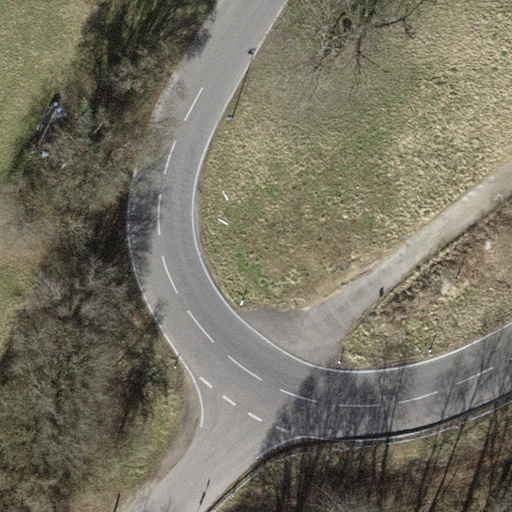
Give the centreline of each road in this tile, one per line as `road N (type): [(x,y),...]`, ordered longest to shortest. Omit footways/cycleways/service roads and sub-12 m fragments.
road 1 (tertiary): [(270,375),(213,315),(174,238),(173,169),(206,87),(259,0)]
road 2 (tertiary): [(511,346),(454,375),(348,405),(270,375)]
road 3 (unclassified): [(270,375),(237,429),(155,511)]
